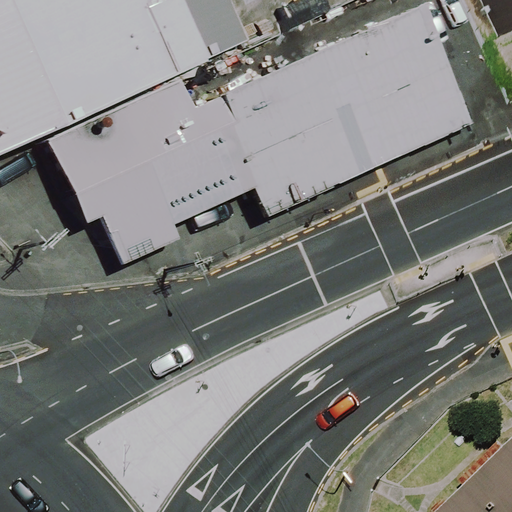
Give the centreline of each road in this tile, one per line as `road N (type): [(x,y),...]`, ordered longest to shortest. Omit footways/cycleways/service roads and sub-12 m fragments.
road 1 (primary): [(4,478),(54,424),(129,366),(511,188)]
road 2 (primary): [(511,296),(327,390)]
road 3 (primary): [(327,390),(265,440),(202,511)]
road 4 (primary): [(327,390),(293,511)]
